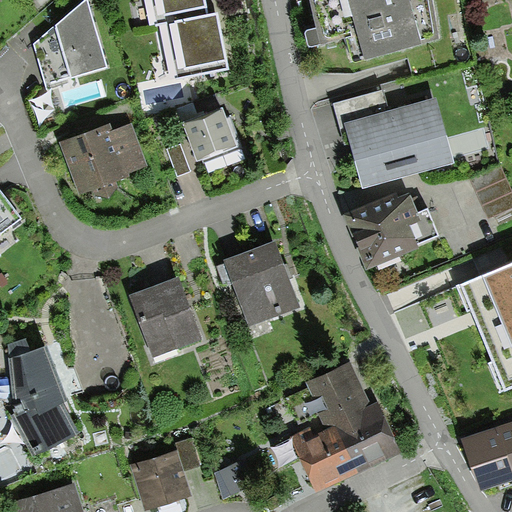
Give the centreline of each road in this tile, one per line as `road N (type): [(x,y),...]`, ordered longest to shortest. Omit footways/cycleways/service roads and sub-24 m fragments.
road 1 (residential): [(316,172),(113,245),(88,242),(57,218),(0,92)]
road 2 (residential): [(316,172),(343,245),(444,444)]
road 3 (residential): [(274,0),(316,172)]
road 4 (residential): [(444,444),(308,511)]
